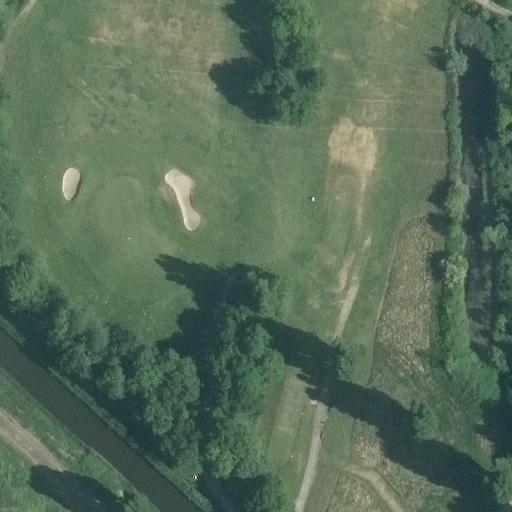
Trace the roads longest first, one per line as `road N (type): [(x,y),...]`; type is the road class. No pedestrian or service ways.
road 1 (track): [(231,511),(212,479),(204,441),(225,286)]
road 2 (track): [(298,511),(348,305)]
road 3 (track): [(93,511),(0,424)]
